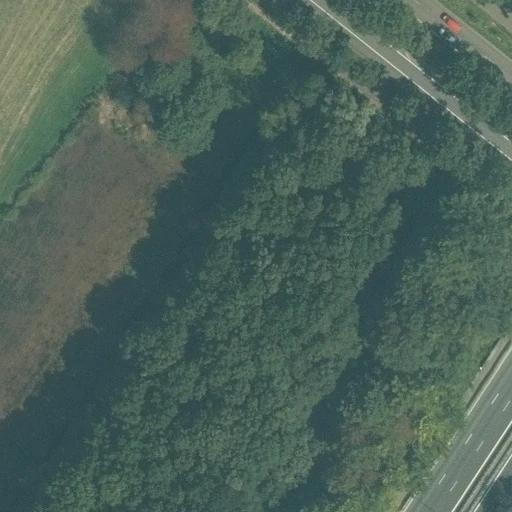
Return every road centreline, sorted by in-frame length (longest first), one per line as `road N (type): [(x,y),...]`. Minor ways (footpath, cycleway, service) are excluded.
road 1 (secondary): [(318,0),(511,153)]
road 2 (motorway): [(511,386),(429,511)]
road 3 (secondary): [(511,77),(413,0)]
